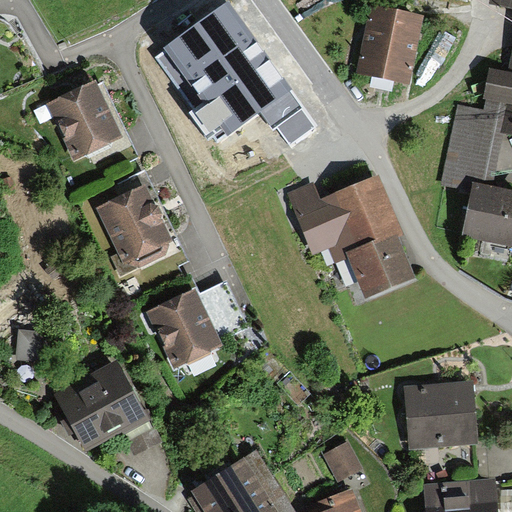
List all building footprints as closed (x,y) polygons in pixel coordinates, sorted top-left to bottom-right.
[(511,0),(487,0),(487,6),(511,12),(511,0)] [(272,131),(279,126),(292,143),(316,125),(228,6),(157,59),(194,109),(189,113),(208,138),(212,135),(219,143),(259,113),(272,131)] [(424,19),(369,8),(355,76),(410,87),(418,51),(424,19)] [(505,137),(511,138),(511,61),(509,74),(491,71),(482,110),(457,105),(440,187),(472,194),(473,188),(493,192),(505,137)] [(100,93),(96,84),(48,107),(74,163),(122,140),(100,93)] [(402,238),(378,179),(319,204),(312,187),(291,195),(315,254),(329,248),(335,263),(347,258),(365,301),(414,281),(402,250),(397,240),(402,238)] [(147,187),(97,210),(126,268),(129,266),(139,270),(167,257),(169,246),(174,244),(159,212),(147,187)] [(511,249),(511,195),(502,194),(493,192),(473,188),(472,194),(463,240),(511,249)] [(196,293),(149,316),(175,371),(222,348),(220,343),(249,329),(226,283),(198,297),(196,293)] [(49,335),(20,334),(19,363),(48,364),(49,335)] [(117,365),(55,398),(72,428),(86,455),(148,421),(117,365)] [(442,387),(404,390),(408,452),(478,448),(475,386),(442,387)] [(347,444),(324,457),(338,484),(362,471),(347,444)] [(278,511),(247,461),(190,497),(198,511),(278,511)] [(426,488),(427,511),(498,511),(497,484),(463,485),(426,488)] [(360,511),(353,492),(319,505),(321,511),(360,511)]
